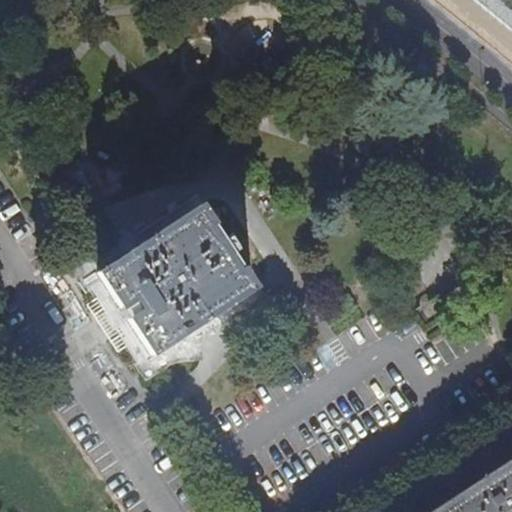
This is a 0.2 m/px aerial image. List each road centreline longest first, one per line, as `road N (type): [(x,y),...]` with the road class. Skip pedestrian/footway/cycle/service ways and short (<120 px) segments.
road 1 (residential): [(170,511),(0,243)]
road 2 (tertiary): [(402,0),(511,88)]
